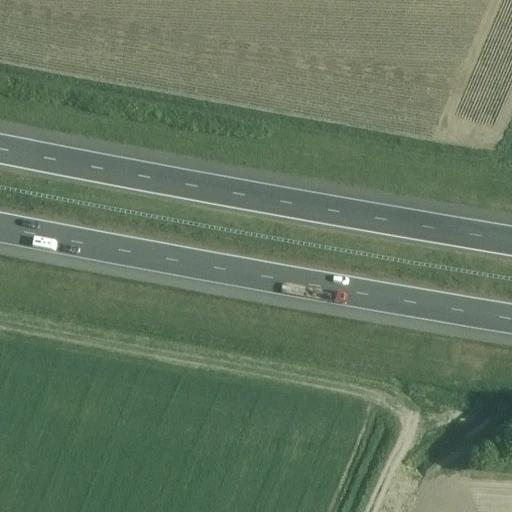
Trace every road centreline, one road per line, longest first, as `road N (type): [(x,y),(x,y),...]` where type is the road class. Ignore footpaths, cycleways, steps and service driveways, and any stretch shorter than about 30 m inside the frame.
road 1 (motorway): [(0,224),(511,320)]
road 2 (motorway): [(511,239),(0,147)]
